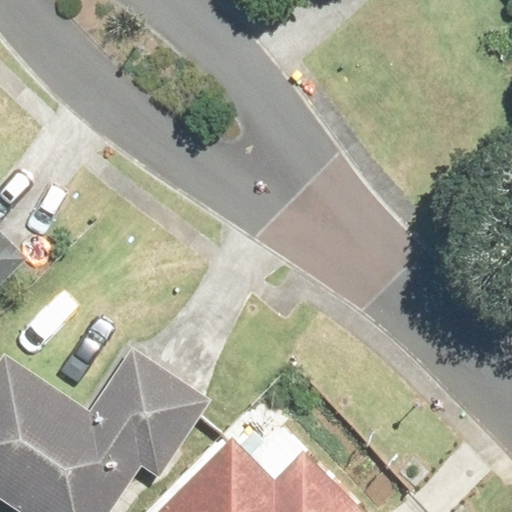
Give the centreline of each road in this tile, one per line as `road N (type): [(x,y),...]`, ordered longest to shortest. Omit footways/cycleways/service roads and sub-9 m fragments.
road 1 (residential): [(314,221),(161,147),(123,120),(57,58),(16,0)]
road 2 (residential): [(314,221),(511,419)]
road 3 (residential): [(170,0),(219,48),(314,221)]
